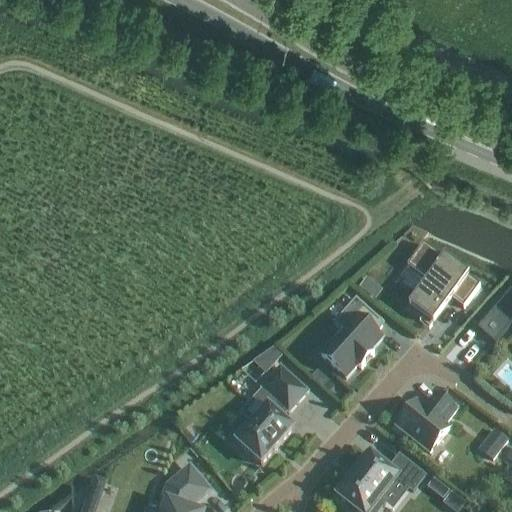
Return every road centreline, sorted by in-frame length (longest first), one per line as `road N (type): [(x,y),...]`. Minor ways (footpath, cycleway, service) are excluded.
road 1 (secondary): [(182,0),(362,97),(463,137)]
road 2 (residential): [(511,423),(415,354),(304,478)]
road 3 (secondary): [(463,137),(240,0)]
road 4 (residential): [(511,87),(329,0)]
